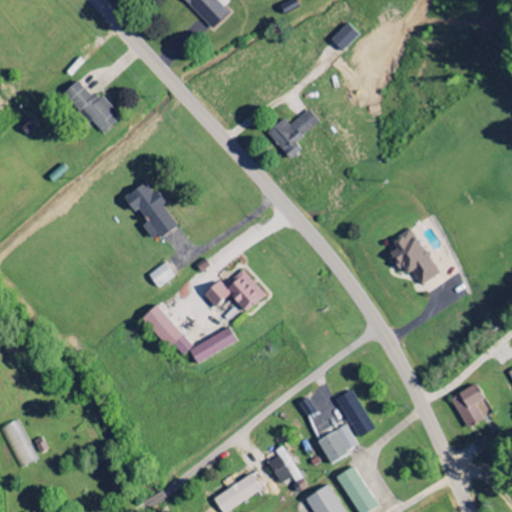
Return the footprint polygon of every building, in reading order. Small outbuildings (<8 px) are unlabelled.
[(231,7),(224,0),(180,0),(208,29),(231,7)] [(329,43),(341,54),(358,36),(345,25),(329,43)] [(78,80),(62,95),(101,136),(117,121),(78,80)] [(284,120),(266,134),(288,162),(301,151),(295,143),(318,124),(308,111),(288,126),(284,120)] [(174,224),(161,207),(163,205),(144,181),(121,199),(131,212),(136,208),(146,221),(140,226),(152,242),(174,224)] [(419,287),(438,275),(410,229),(388,242),(393,251),(389,254),(402,276),(410,271),(419,287)] [(155,289),(173,279),(165,265),(147,274),(155,289)] [(264,296),(242,270),(223,286),(217,280),(201,294),(215,310),(230,297),(245,314),(264,296)] [(178,359),(192,346),(153,305),(139,318),(178,359)] [(187,352),(194,365),(234,341),(227,328),(187,352)] [(466,429),(484,420),(475,405),(484,400),(475,385),(450,399),(466,429)] [(335,400),(359,439),(375,429),(351,391),(335,400)] [(335,431),(346,453),(357,447),(346,426),(335,431)] [(329,464),(347,455),(335,432),(317,441),(329,464)] [(266,461),(278,485),(291,478),(299,493),(305,490),(285,451),(266,461)] [(368,511),(378,506),(352,467),(335,478),(357,511),(368,511)] [(226,511),(261,492),(251,475),(212,498),(219,511),(226,511)] [(343,511),(327,485),(304,500),(311,511),(343,511)]
